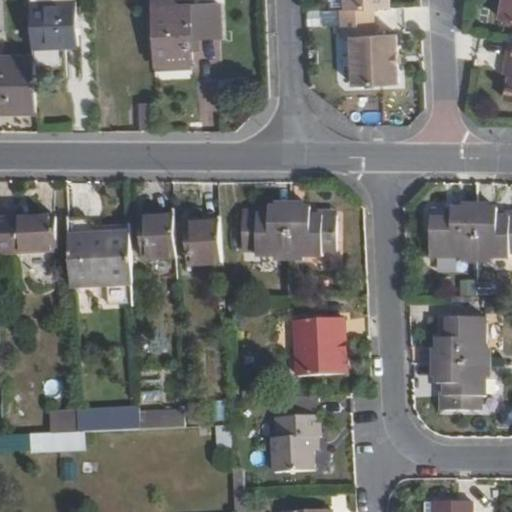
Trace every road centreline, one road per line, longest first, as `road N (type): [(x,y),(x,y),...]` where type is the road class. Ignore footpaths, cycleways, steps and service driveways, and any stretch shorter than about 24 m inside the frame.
road 1 (residential): [(0,156),(294,158)]
road 2 (residential): [(383,158),(394,406),(406,437)]
road 3 (residential): [(440,0),(447,159)]
road 4 (residential): [(294,158),(288,0)]
